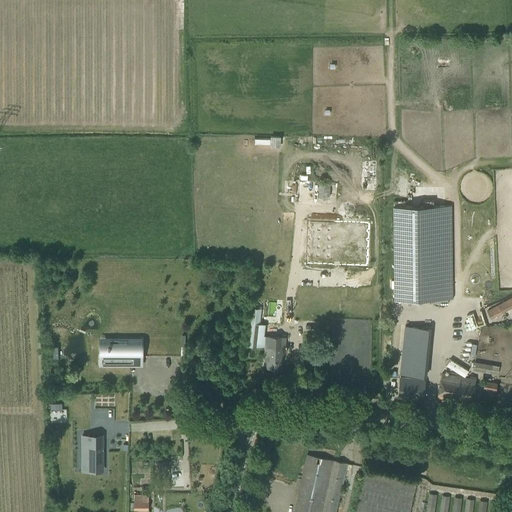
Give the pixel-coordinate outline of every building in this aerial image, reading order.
[(278,190),(280,175),(274,174),(272,189),(278,190)] [(450,206),(392,207),(393,300),(452,299),(450,206)] [(511,297),(487,312),(491,319),(511,307),(511,297)] [(250,308),(249,322),(259,323),(261,309),(250,308)] [(399,374),(397,398),(423,401),(426,377),(431,328),(404,326),(399,374)] [(266,337),(265,360),(268,361),(267,369),(281,369),(282,348),(284,348),(285,338),(266,337)] [(141,356),(141,341),(130,341),(130,338),(117,338),(117,343),(107,343),(107,355),(99,355),(99,365),(118,365),(118,364),(130,364),(130,356),(141,356)] [(451,357),(446,364),(465,376),(469,369),(451,357)] [(475,361),(473,370),(497,375),(499,366),(475,361)] [(441,374),(437,398),(471,404),(475,379),(441,374)] [(484,381),(483,389),(495,391),(497,383),(484,381)] [(103,470),(103,436),(83,436),(83,470),(103,470)] [(296,487),(300,487),(294,511),(337,511),(348,460),(307,453),(303,477),(298,476),(296,487)] [(478,511),(480,498),(465,497),(465,496),(453,495),(429,492),(427,511),(478,511)] [(148,502),(134,502),(134,511),(148,511),(148,502)]
